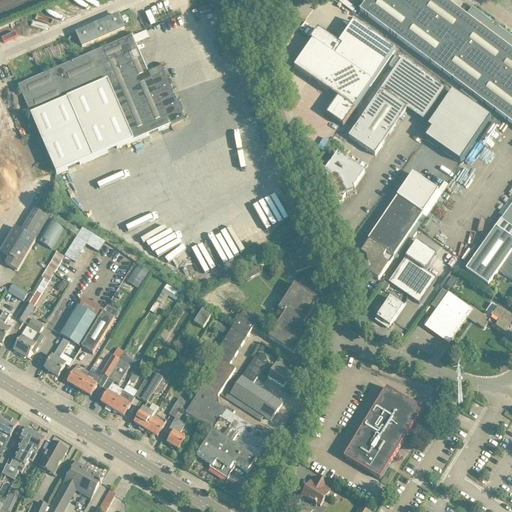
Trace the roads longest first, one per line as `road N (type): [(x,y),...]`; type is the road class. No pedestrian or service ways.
road 1 (tertiary): [(329,335),(338,278),(331,247),(263,77),(265,26),(293,0)]
road 2 (tertiary): [(217,511),(0,379)]
road 3 (tertiary): [(260,511),(329,335)]
road 4 (unclassified): [(506,386),(480,385),(329,335)]
